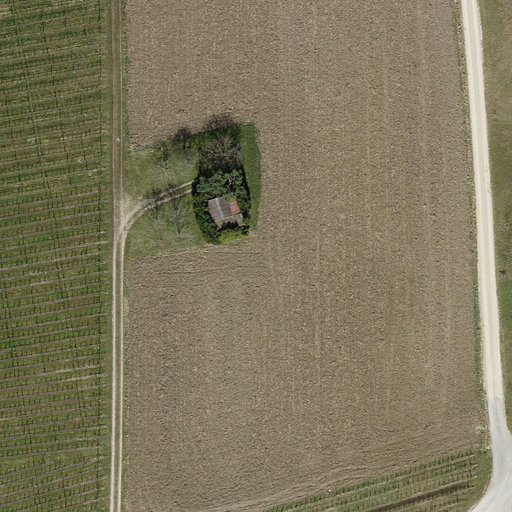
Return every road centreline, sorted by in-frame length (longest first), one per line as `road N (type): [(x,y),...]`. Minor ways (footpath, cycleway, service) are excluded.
road 1 (track): [(468,0),(507,511)]
road 2 (track): [(117,0),(116,511)]
